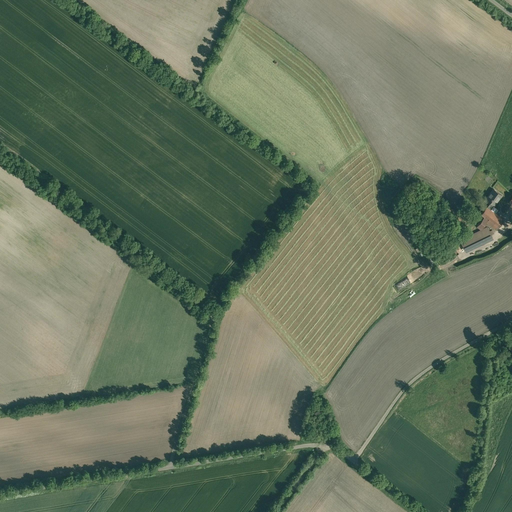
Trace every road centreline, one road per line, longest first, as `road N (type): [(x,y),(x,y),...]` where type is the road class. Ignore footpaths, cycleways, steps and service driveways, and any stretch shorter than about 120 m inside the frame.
road 1 (residential): [(0,491),(312,442),(336,447)]
road 2 (unclassified): [(511,318),(412,376),(354,462)]
